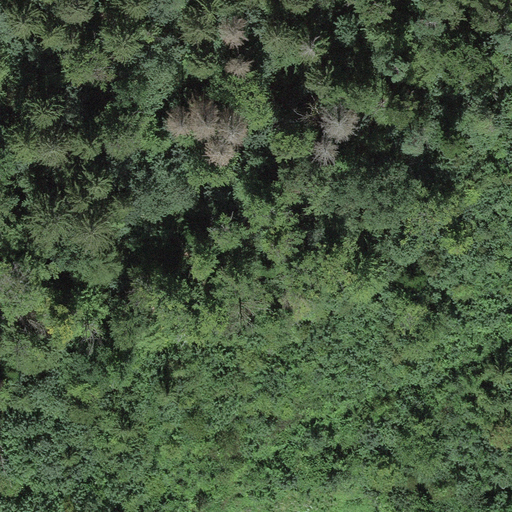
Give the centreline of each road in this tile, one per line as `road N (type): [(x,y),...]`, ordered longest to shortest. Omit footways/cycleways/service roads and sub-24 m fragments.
road 1 (track): [(0,117),(268,67),(437,0)]
road 2 (track): [(511,330),(279,437),(215,511)]
